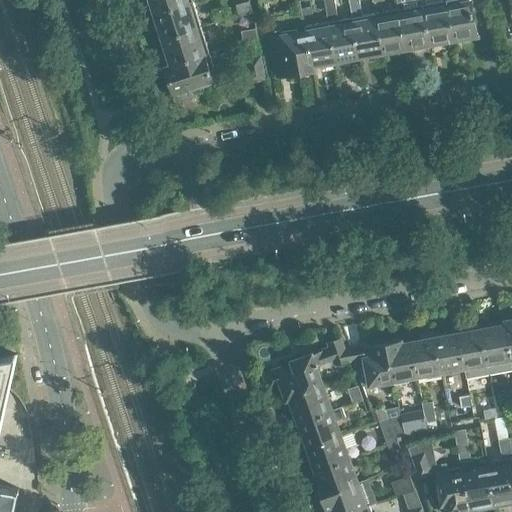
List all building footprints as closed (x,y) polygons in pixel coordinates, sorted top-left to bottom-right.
[(148,0),(153,13),(192,1),(191,0),(148,0)] [(248,0),(236,4),(239,14),(253,10),(249,0),(248,0)] [(300,0),(303,14),(314,12),(312,0),(300,0)] [(324,0),(329,25),(335,61),(347,59),(349,61),(356,59),(357,57),(358,57),(352,21),(340,23),(335,0),(324,0)] [(381,52),(382,52),(376,17),(366,18),(363,1),(361,2),(360,0),(348,0),(352,21),(358,57),(371,54),(372,56),(380,55),(381,52)] [(397,0),(399,12),(406,48),(418,46),(420,47),(427,46),(428,44),(429,44),(421,0),(397,0)] [(452,40),(453,40),(446,0),(421,0),(429,44),(441,42),(443,43),(450,42),(452,40)] [(446,0),(453,40),(465,37),(467,39),(474,38),(475,35),(478,35),(473,12),(490,9),(488,0),(446,0)] [(159,26),(163,38),(200,26),(198,21),(192,1),(153,13),(157,27),(159,26)] [(399,12),(376,17),(382,52),(394,50),(396,52),(403,51),(404,48),(406,48),(399,12)] [(335,61),(329,25),(306,30),(312,65),(314,65),(322,63),(325,65),(332,64),(333,61),(335,61)] [(201,31),(200,26),(163,38),(164,40),(161,40),(165,54),(168,53),(171,64),(208,52),(201,31)] [(258,37),(257,27),(242,29),(244,41),(258,37)] [(312,65),(306,30),(281,34),(283,51),(272,53),(276,77),(292,74),(294,76),(300,75),(302,72),(314,70),(314,65),(312,65)] [(208,52),(171,64),(172,65),(166,67),(168,73),(165,74),(170,87),(172,86),(176,99),(192,94),(190,88),(233,74),(229,59),(211,65),(209,56),(208,52)] [(260,56),(247,59),(251,81),(264,79),(260,56)] [(494,324),(482,326),(491,370),(491,372),(511,368),(511,358),(505,324),(495,326),(494,324)] [(459,333),(465,367),(473,365),(474,371),(477,373),(491,370),(482,326),(469,329),(469,331),(459,333)] [(447,332),(434,335),(441,371),(465,367),(459,333),(447,335),(447,332)] [(417,375),(441,371),(434,335),(421,337),(421,339),(411,341),(417,375)] [(399,337),(386,339),(393,380),(417,375),(411,341),(403,343),(402,339),(400,339),(399,337)] [(328,342),(334,359),(336,365),(348,361),(344,349),(340,338),(328,342)] [(374,344),(353,348),(344,349),(348,361),(355,359),(356,366),(363,385),(393,380),(386,339),(373,342),(374,344)] [(290,397),(323,385),(316,366),(330,361),(326,350),(322,352),(321,349),(291,361),(292,364),(265,374),(269,388),(282,384),(287,400),(290,398),(290,397)] [(0,432),(10,388),(17,354),(0,357),(0,432)] [(295,412),(298,421),(332,409),(323,385),(290,397),(290,398),(292,403),(290,406),(292,411),(295,412)] [(357,386),(349,389),(354,402),(363,399),(357,386)] [(472,406),(470,395),(460,397),(462,408),(472,406)] [(436,413),(434,402),(423,404),(425,416),(436,413)] [(301,434),(305,445),(341,433),(336,421),(346,417),(342,405),(332,409),(298,421),(303,434),(301,434)] [(385,410),(382,407),(372,410),(375,422),(380,420),(388,417),(386,412),(385,410)] [(386,412),(388,417),(390,422),(401,421),(398,407),(385,410),(386,412)] [(428,430),(423,408),(405,412),(410,434),(428,430)] [(380,420),(389,445),(398,442),(396,437),(397,436),(390,422),(388,417),(380,420)] [(390,422),(397,436),(404,435),(401,421),(390,422)] [(462,462),(472,460),(467,429),(456,431),(462,462)] [(349,457),(341,433),(305,445),(310,459),(312,458),(314,463),(311,464),(311,466),(313,466),(314,470),(349,457)] [(501,455),(511,452),(511,445),(511,437),(498,439),(501,455)] [(398,442),(389,445),(393,456),(402,453),(398,442)] [(409,449),(419,478),(432,473),(421,444),(409,449)] [(315,484),(319,495),(358,481),(349,457),(314,470),(317,479),(315,480),(317,484),(315,484)] [(492,465),(488,466),(495,507),(506,505),(509,502),(511,500),(511,459),(511,460),(511,459),(509,459),(507,459),(506,459),(504,460),(503,461),(501,460),(500,459),(499,459),(497,459),(495,459),(494,460),(493,461),(492,462),(492,463),(492,464),(492,465)] [(485,509),(495,507),(488,466),(462,471),(468,509),(483,507),(485,509)] [(468,509),(462,471),(461,468),(437,472),(444,511),(453,511),(457,511),(465,511),(468,509)] [(410,475),(393,481),(399,496),(405,493),(415,490),(410,475)] [(368,478),(358,481),(319,495),(324,509),(326,508),(327,511),(348,511),(369,504),(377,501),(368,478)] [(0,511),(14,511),(19,488),(0,484),(0,511)]
